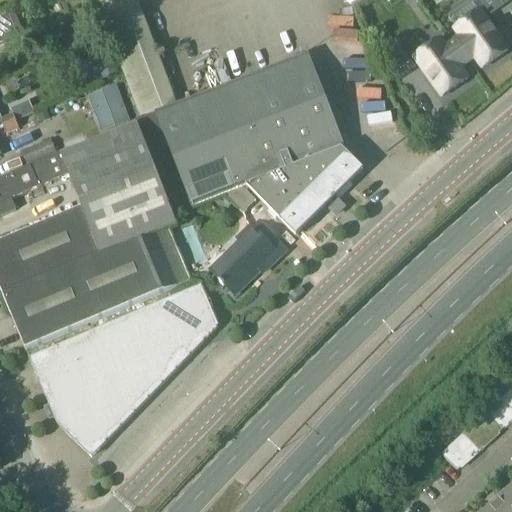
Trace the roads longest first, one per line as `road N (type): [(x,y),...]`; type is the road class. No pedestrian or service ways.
road 1 (residential): [(113,511),(310,309),(511,123)]
road 2 (primary): [(511,188),(408,280),(183,511)]
road 3 (primary): [(254,511),(511,248)]
road 4 (residential): [(50,511),(0,403)]
